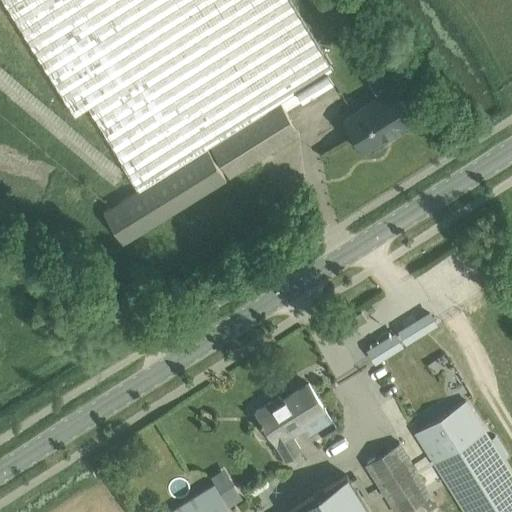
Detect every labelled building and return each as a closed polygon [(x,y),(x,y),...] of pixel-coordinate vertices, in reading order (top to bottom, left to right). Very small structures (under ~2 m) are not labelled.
[(0,0),(0,110),(10,127),(51,102),(113,204),(298,88),(327,70),(329,69),(334,66),(292,0),(0,0)] [(328,71),(280,101),(286,111),(304,100),(303,98),(333,79),(328,71)] [(345,117),(365,149),(366,148),(363,142),(387,128),(390,133),(413,120),(384,71),(369,80),(380,97),(345,117)] [(211,144),(230,175),(300,132),(286,111),(280,101),(211,144)] [(208,147),(105,211),(123,241),(227,176),(208,147)] [(353,315),(358,324),(367,319),(362,310),(353,315)] [(364,347),(373,362),(402,344),(393,329),(364,347)] [(257,410),(287,457),(301,448),(292,434),(304,426),(301,422),(325,407),(309,382),(282,399),(280,395),(257,410)] [(416,430),(467,511),(511,511),(511,472),(466,399),(416,430)] [(365,463),(396,511),(406,511),(434,495),(399,441),(365,463)] [(371,511),(347,474),(286,511),(371,511)] [(233,511),(215,483),(169,511),(233,511)]
